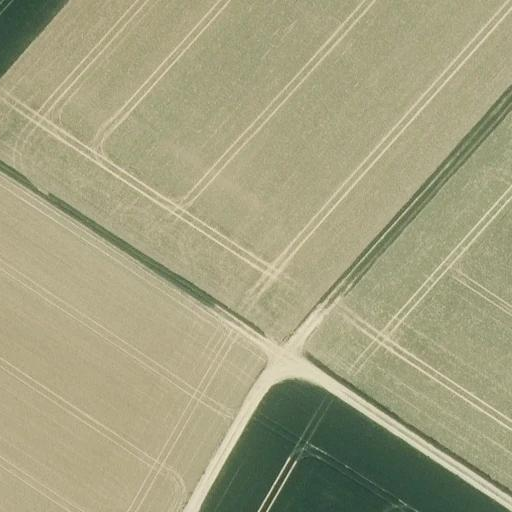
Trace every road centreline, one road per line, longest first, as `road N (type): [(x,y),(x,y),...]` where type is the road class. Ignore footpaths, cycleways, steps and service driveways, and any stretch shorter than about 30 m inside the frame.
road 1 (track): [(511,504),(285,354),(190,511)]
road 2 (track): [(285,354),(511,89)]
road 3 (track): [(285,354),(0,167)]
